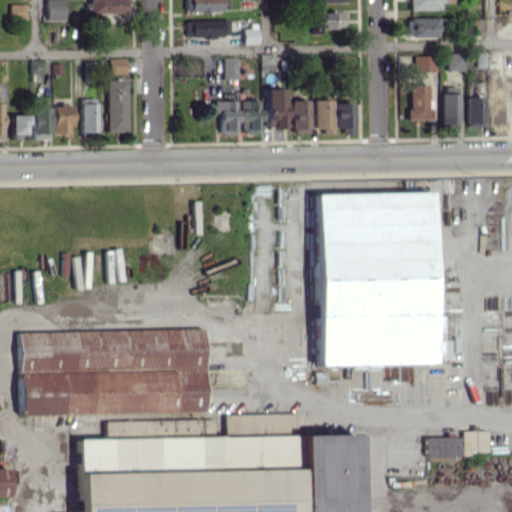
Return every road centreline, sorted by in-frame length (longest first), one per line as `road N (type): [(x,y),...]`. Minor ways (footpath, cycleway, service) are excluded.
road 1 (tertiary): [(0,166),(511,153)]
road 2 (residential): [(151,0),(152,163)]
road 3 (residential): [(377,0),(379,157)]
